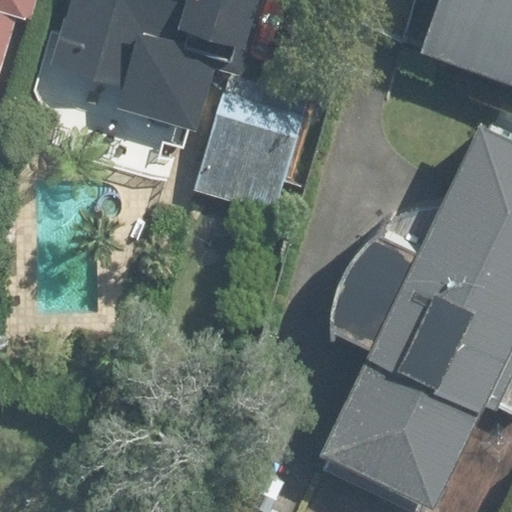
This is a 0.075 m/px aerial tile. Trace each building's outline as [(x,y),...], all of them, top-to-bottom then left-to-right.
[(0,0),(0,79),(18,4),(40,9),(42,0),(0,0)] [(262,25),(269,0),(74,0),(50,82),(201,128),(236,17),(262,25)] [(511,0),(449,0),(436,35),(511,63),(511,0)] [(283,111),(227,97),(204,186),(260,200),(283,111)] [(382,329),(324,464),(432,511),(440,492),(451,497),(495,395),(511,402),(511,113),(498,107),(430,232),(394,217),(384,223),(373,232),(363,242),(355,254),(348,267),(343,281),(340,296),(340,311),(382,329)]
